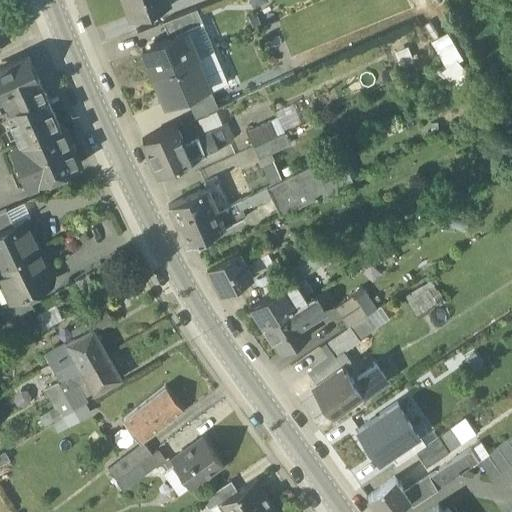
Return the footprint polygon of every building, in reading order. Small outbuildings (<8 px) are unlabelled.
[(124,0),(131,16),(168,2),(167,0),(124,0)] [(197,9),(163,22),(170,38),(185,31),(185,32),(204,24),(197,9)] [(0,14),(0,37),(9,34),(0,14)] [(170,38),(142,50),(154,75),(154,76),(166,70),(196,57),(185,32),(185,31),(170,38)] [(448,31),(431,40),(452,83),(469,75),(448,31)] [(28,56),(2,68),(0,69),(0,108),(0,109),(4,107),(10,105),(4,92),(37,77),(28,56)] [(196,57),(166,70),(154,76),(165,103),(185,95),(208,84),(197,57),(196,57)] [(37,77),(4,92),(10,105),(4,107),(20,143),(20,144),(59,126),(37,77)] [(208,84),(185,95),(195,117),(218,106),(208,84)] [(270,122),(246,133),(247,133),(246,133),(250,142),(251,142),(253,146),(269,138),(269,139),(277,136),(270,122)] [(59,126),(20,144),(20,143),(11,147),(29,187),(80,164),(63,124),(59,126)] [(222,125),(209,131),(216,147),(230,141),(222,125)] [(175,126),(143,140),(158,173),(190,159),(183,142),(179,134),(175,126)] [(187,130),(179,134),(183,142),(191,139),(187,130)] [(191,139),(183,142),(190,159),(216,147),(209,131),(191,139)] [(277,136),(269,139),(273,148),(257,155),(258,158),(289,144),(284,132),(277,136)] [(269,138),(253,146),(257,155),(273,148),(269,139),(269,138)] [(358,176),(349,155),(341,159),(351,179),(358,176)] [(341,159),(316,171),(326,192),(351,179),(341,159)] [(313,164),(267,186),(276,204),(281,215),(326,192),(316,171),(313,164)] [(216,177),(203,183),(206,189),(207,188),(212,200),(224,194),(216,177)] [(267,186),(255,192),(260,204),(263,210),(276,204),(267,186)] [(198,192),(168,205),(178,228),(201,218),(199,213),(206,210),(210,218),(218,215),(217,211),(212,200),(207,188),(206,189),(200,191),(200,190),(198,191),(198,192)] [(229,205),(217,211),(224,227),(234,223),(235,223),(236,224),(256,214),(254,209),(260,204),(255,192),(229,205)] [(224,194),(212,200),(217,211),(229,205),(224,194)] [(0,212),(0,231),(13,225),(6,210),(0,212)] [(201,218),(178,228),(185,246),(212,234),(212,233),(224,227),(217,211),(218,215),(210,218),(206,210),(199,213),(201,218)] [(13,225),(0,231),(0,267),(38,249),(24,220),(13,225)] [(265,238),(239,251),(245,263),(271,250),(265,238)] [(38,249),(0,267),(0,280),(10,302),(26,295),(45,286),(42,281),(46,279),(49,271),(38,249)] [(238,250),(206,267),(220,294),(252,277),(245,263),(239,251),(238,250)] [(317,251),(291,267),(298,278),(324,263),(317,251)] [(89,276),(76,283),(83,296),(87,294),(93,306),(102,301),(89,276)] [(406,297),(418,315),(445,298),(432,279),(406,297)] [(293,280),(250,307),(262,327),(306,300),(293,280)] [(10,302),(0,307),(7,322),(32,307),(26,295),(10,302)] [(58,295),(13,321),(17,329),(63,303),(58,295)] [(262,327),(279,355),(310,336),(300,321),(321,308),(313,296),(306,300),(262,327)] [(353,296),(334,308),(341,318),(360,305),(353,296)] [(360,305),(341,318),(347,328),(364,317),(367,316),(360,305)] [(106,306),(86,318),(88,324),(92,331),(93,331),(112,320),(106,306)] [(364,317),(350,327),(358,338),(372,329),(364,317)] [(85,325),(72,332),(75,339),(92,331),(88,324),(85,325)] [(347,328),(324,344),(331,354),(334,358),(335,357),(360,341),(358,338),(350,327),(347,328)] [(75,339),(66,344),(70,352),(81,371),(107,356),(93,331),(92,331),(75,339)] [(66,344),(49,352),(57,364),(70,352),(66,344)] [(57,364),(49,352),(44,355),(56,377),(61,374),(57,364)] [(70,352),(57,364),(61,374),(70,369),(75,375),(81,371),(70,352)] [(331,354),(311,369),(321,383),(343,368),(335,357),(334,358),(331,354)] [(107,356),(81,371),(83,375),(99,365),(99,364),(109,358),(108,357),(107,356)] [(99,365),(83,375),(87,381),(94,394),(121,378),(109,358),(99,364),(99,365)] [(376,366),(358,379),(361,383),(356,386),(362,396),(385,379),(376,366)] [(321,383),(313,389),(333,417),(362,396),(356,386),(343,368),(321,383)] [(61,374),(56,377),(60,383),(65,381),(75,375),(70,369),(61,374)] [(75,375),(65,381),(71,391),(76,387),(83,383),(87,381),(83,375),(81,371),(75,375)] [(71,391),(65,381),(60,383),(47,390),(57,408),(62,416),(76,408),(85,403),(76,387),(71,391)] [(166,387),(133,413),(151,436),(184,411),(166,387)] [(85,403),(76,408),(82,417),(90,413),(85,403)] [(389,455),(419,435),(397,403),(357,430),(379,462),(389,455)] [(57,408),(47,414),(52,422),(62,416),(57,408)] [(151,436),(133,413),(123,420),(141,444),(151,436)] [(460,444),(449,429),(437,437),(448,452),(460,444)] [(419,435),(389,455),(396,465),(425,445),(419,435)] [(203,437),(171,460),(175,464),(165,470),(166,471),(169,475),(168,475),(169,482),(176,491),(177,494),(179,494),(191,486),(222,464),(203,437)] [(437,437),(415,452),(426,467),(448,452),(437,437)] [(511,437),(478,461),(491,480),(511,465),(511,437)] [(135,449),(107,469),(116,481),(138,464),(150,455),(144,447),(138,452),(135,449)] [(470,448),(457,457),(465,469),(478,460),(470,448)] [(150,455),(138,464),(146,474),(163,461),(156,451),(150,455)] [(457,457),(429,476),(437,488),(465,469),(457,457)] [(138,464),(128,472),(135,482),(146,474),(138,464)] [(429,476),(405,492),(410,499),(409,500),(412,505),(437,488),(429,476)] [(394,478),(366,497),(376,511),(391,511),(409,500),(410,499),(405,492),(394,478)] [(237,491),(222,501),(223,501),(223,502),(229,511),(264,511),(273,506),(255,479),(237,491)] [(231,481),(211,494),(217,504),(218,505),(223,502),(223,501),(222,501),(237,491),(231,481)] [(211,494),(202,500),(209,509),(217,504),(211,494)]
